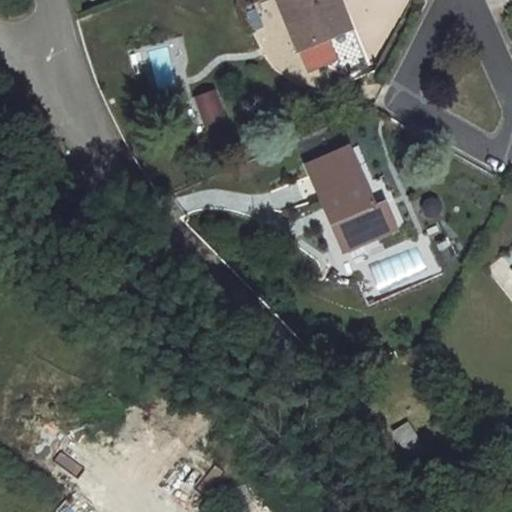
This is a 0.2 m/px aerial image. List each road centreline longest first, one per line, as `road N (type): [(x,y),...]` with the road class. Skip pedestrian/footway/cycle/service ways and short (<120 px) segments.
road 1 (residential): [(52,0),(72,101),(136,204),(223,289),(335,419),(396,511)]
road 2 (residential): [(450,0),(397,99),(495,151),(511,122)]
